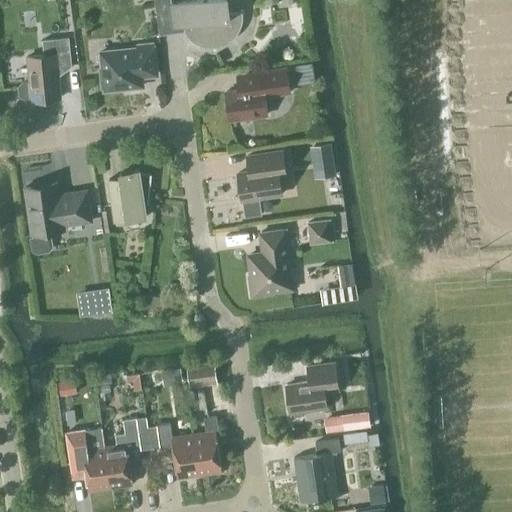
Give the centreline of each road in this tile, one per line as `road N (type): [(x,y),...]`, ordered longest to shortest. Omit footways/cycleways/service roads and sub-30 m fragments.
road 1 (residential): [(213,511),(252,500),(255,477),(234,331),(208,298),(179,123)]
road 2 (residential): [(179,123),(0,146)]
